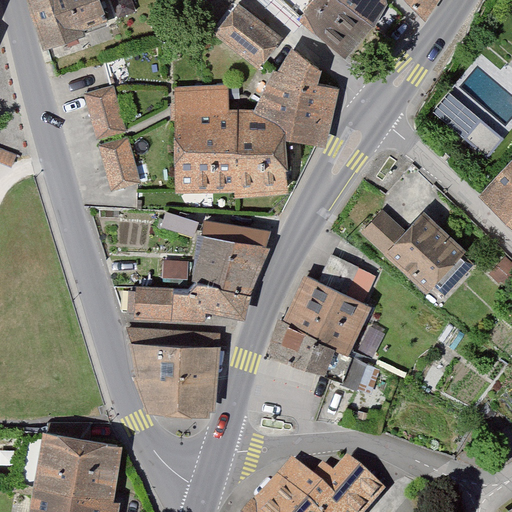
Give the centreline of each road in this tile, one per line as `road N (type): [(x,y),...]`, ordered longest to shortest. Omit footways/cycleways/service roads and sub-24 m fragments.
road 1 (tertiary): [(205,492),(168,471),(135,420),(13,0)]
road 2 (tertiary): [(219,449),(273,287),(305,221),(374,116)]
road 3 (residential): [(475,494),(364,440),(219,449)]
road 4 (residential): [(511,242),(374,116)]
road 5 (residential): [(383,105),(247,0)]
road 6 (tertiary): [(383,105),(461,0)]
